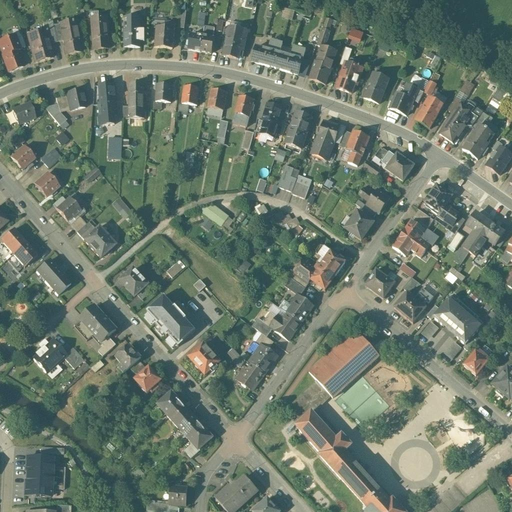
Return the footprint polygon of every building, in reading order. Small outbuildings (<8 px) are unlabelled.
[(186,10),(179,10),(177,28),(184,28),(186,10)] [(188,25),(203,27),(205,14),(190,13),(188,25)] [(106,18),(91,19),(93,50),(108,49),(106,18)] [(140,18),(123,18),(124,48),(140,48),(140,42),(140,30),(140,18)] [(42,24),(44,31),(48,44),(56,42),(52,25),(51,21),(42,24)] [(74,21),(59,24),(62,41),(65,55),(80,52),(74,21)] [(173,23),(165,23),(165,28),(156,28),(155,49),(172,49),(173,23)] [(62,41),(59,24),(52,25),(56,42),(62,41)] [(203,27),(202,36),(212,37),(214,28),(203,27)] [(363,32),(352,27),(348,36),(360,41),(363,32)] [(246,32),(228,28),(226,40),(223,56),(238,59),(240,51),(243,52),(246,32)] [(330,31),(322,28),(316,45),(325,48),(330,31)] [(48,44),(44,31),(27,35),(34,62),(49,58),(48,55),(51,54),(48,44)] [(199,52),(202,36),(189,34),(187,50),(199,52)] [(212,37),(202,36),(199,52),(212,54),(214,38),(212,37)] [(14,37),(0,42),(0,48),(3,55),(1,56),(7,72),(22,67),(16,51),(19,50),(14,37)] [(268,50),(256,46),(251,62),(263,65),(268,50)] [(351,49),(344,47),(340,59),(348,61),(351,49)] [(279,53),(268,50),(263,65),(274,69),(279,53)] [(335,55),(321,50),(317,62),(315,62),(309,80),(325,85),(328,76),(329,77),(335,55)] [(290,56),(279,53),(274,69),(286,72),(290,56)] [(380,57),(375,55),(371,65),(377,67),(380,57)] [(302,60),(290,56),(286,72),(297,75),(302,60)] [(363,69),(345,63),(336,89),(352,94),(354,85),(357,86),(363,69)] [(389,80),(372,73),(363,99),(379,105),(389,80)] [(461,90),(468,95),(475,84),(468,80),(461,90)] [(442,87),(432,81),(430,85),(440,91),(442,87)] [(144,84),(127,85),(128,103),(129,103),(129,106),(130,119),(144,119),(144,84)] [(171,86),(156,85),(155,102),(153,102),(153,110),(161,110),(161,103),(170,103),(171,86)] [(114,86),(98,87),(99,104),(115,103),(114,86)] [(198,89),(183,87),(181,104),(197,106),(198,89)] [(81,91),(66,94),(66,95),(69,110),(70,112),(85,108),(81,91)] [(226,94),(211,91),(207,108),(223,111),(226,94)] [(413,101),(396,93),(389,109),(406,117),(413,101)] [(69,110),(66,95),(55,98),(57,105),(60,113),(69,110)] [(253,101),(239,97),(232,123),(246,127),(253,101)] [(442,106),(428,98),(415,121),(429,129),(442,106)] [(459,106),(461,102),(455,98),(448,111),(453,114),(459,106)] [(468,102),(463,109),(470,113),(466,119),(468,120),(466,123),(472,128),(475,123),(482,112),(475,107),(475,105),(470,101),(468,102)] [(115,103),(99,104),(100,125),(117,124),(115,103)] [(28,104),(12,111),(17,125),(34,119),(28,104)] [(281,109),(266,104),(261,121),(263,122),(260,133),(260,134),(274,138),(278,125),(276,125),(281,109)] [(60,113),(57,105),(43,108),(59,126),(66,120),(60,113)] [(459,106),(453,114),(439,134),(453,144),(465,128),(463,127),(466,123),(468,120),(466,119),(470,113),(463,109),(459,106)] [(14,119),(8,110),(3,113),(9,122),(14,119)] [(489,117),(482,112),(475,123),(479,126),(481,127),(489,117)] [(311,118),(295,113),(285,144),(300,149),(311,118)] [(216,137),(224,139),(226,130),(228,122),(220,120),(216,137)] [(263,122),(261,121),(257,120),(254,131),(260,133),(263,122)] [(338,128),(323,123),(317,141),(311,154),(326,160),(329,152),(338,128)] [(479,126),(476,131),(462,150),(477,160),(488,145),(481,140),(488,130),(485,129),(484,130),(481,127),(479,126)] [(232,131),(226,130),(224,139),(223,145),(229,146),(232,131)] [(253,133),(245,131),(241,149),(248,150),(251,140),(250,140),(250,137),(252,138),(253,133)] [(345,150),(351,134),(344,131),(338,147),(345,150)] [(369,139),(352,132),(351,134),(345,150),(345,151),(351,153),(347,164),(357,167),(360,157),(362,158),(369,139)] [(24,142),(19,137),(11,144),(15,149),(24,142)] [(120,139),(108,139),(108,159),(120,159),(120,139)] [(23,147),(10,158),(21,171),(25,168),(27,170),(36,162),(23,147)] [(374,156),(381,162),(388,153),(383,149),(382,150),(380,148),(374,156)] [(511,156),(500,148),(496,154),(495,153),(486,166),(499,176),(508,162),(507,162),(511,156)] [(275,159),(284,161),(286,151),(278,149),(275,159)] [(329,152),(326,160),(332,163),(335,154),(329,152)] [(395,157),(389,152),(388,153),(381,162),(380,163),(387,168),(385,170),(402,182),(413,167),(397,154),(395,157)] [(44,164),(52,157),(48,153),(46,155),(42,158),(40,160),(44,164)] [(52,158),(52,157),(44,164),(48,169),(56,162),(52,158)] [(86,175),(93,168),(86,160),(83,162),(86,165),(81,169),(86,175)] [(381,170),(366,160),(363,169),(376,177),(381,170)] [(293,169),(285,166),(277,187),(291,192),(295,183),(296,179),(290,177),(293,169)] [(96,169),(95,168),(83,179),(88,184),(99,173),(99,172),(96,169)] [(47,174),(33,185),(45,199),(58,187),(47,174)] [(295,183),(291,192),(290,194),(304,199),(308,188),(295,183)] [(452,197),(436,185),(424,203),(440,214),(446,205),(452,197)] [(373,195),(363,188),(358,195),(368,202),(366,205),(376,213),(378,215),(379,213),(382,213),(385,210),(384,206),(390,199),(376,189),(373,195)] [(71,196),(68,199),(75,207),(78,204),(71,196)] [(112,203),(125,218),(133,211),(120,197),(112,203)] [(51,206),(55,210),(64,202),(61,198),(51,206)] [(55,210),(67,223),(71,219),(73,221),(77,217),(75,215),(79,212),(75,207),(68,199),(64,202),(55,210)] [(376,213),(366,205),(358,200),(355,204),(360,208),(373,217),(376,213)] [(446,205),(440,214),(438,216),(448,224),(452,226),(459,216),(460,215),(446,205)] [(213,206),(197,211),(219,227),(228,217),(213,206)] [(360,208),(357,212),(370,221),(373,217),(360,208)] [(273,209),(264,214),(267,221),(272,218),(275,223),(279,221),(282,226),(286,224),(290,230),(299,224),(295,218),(291,220),(288,215),(284,217),(281,211),(276,214),(273,209)] [(419,210),(413,218),(427,229),(433,220),(419,210)] [(351,220),(345,216),(339,226),(360,241),(373,223),(370,221),(357,212),(357,211),(351,220)] [(472,249),(489,224),(476,214),(467,227),(476,233),(473,238),(472,237),(467,244),(466,245),(472,249)] [(465,220),(459,216),(452,226),(448,224),(445,229),(454,235),(457,232),(465,220)] [(67,223),(71,228),(80,220),(77,217),(73,221),(71,219),(67,223)] [(76,233),(85,225),(80,220),(71,228),(76,233)] [(411,222),(401,235),(425,251),(429,246),(430,245),(423,240),(419,237),(424,231),(423,230),(411,222)] [(76,233),(80,238),(91,228),(92,227),(88,223),(85,225),(76,233)] [(503,233),(489,224),(472,249),(469,252),(475,256),(483,244),(482,244),(485,240),(494,246),(503,233)] [(80,238),(83,241),(94,231),(91,228),(80,238)] [(114,246),(97,228),(94,231),(83,241),(99,259),(114,246)] [(430,245),(429,246),(431,247),(437,238),(424,228),(423,230),(424,231),(419,237),(423,240),(430,245)] [(24,244),(12,231),(0,241),(0,242),(0,243),(12,255),(24,244)] [(457,232),(454,235),(448,245),(455,250),(464,237),(457,232)] [(425,251),(401,235),(392,248),(405,257),(410,251),(420,258),(425,251)] [(0,260),(3,264),(6,261),(12,255),(0,243),(0,242),(0,260)] [(466,245),(467,244),(466,243),(462,248),(469,253),(469,252),(472,249),(466,245)] [(24,244),(12,255),(23,267),(24,269),(36,257),(24,244)] [(321,259),(317,264),(335,277),(345,262),(324,248),(318,256),(321,259)] [(496,252),(490,248),(483,258),(489,262),(496,252)] [(23,267),(12,255),(6,261),(17,273),(23,267)] [(237,270),(247,273),(250,261),(241,258),(237,270)] [(489,262),(483,258),(477,266),(483,270),(489,262)] [(56,271),(48,262),(35,273),(56,296),(69,285),(61,276),(62,275),(58,270),(56,271)] [(174,278),(183,268),(177,262),(168,272),(174,278)] [(305,262),(295,275),(308,284),(310,281),(325,291),(335,277),(317,264),(314,269),(305,262)] [(404,264),(400,270),(410,277),(414,272),(404,264)] [(506,286),(511,277),(511,268),(508,273),(502,282),(506,286)] [(147,285),(133,269),(126,275),(123,278),(119,281),(134,297),(137,295),(145,287),(147,285)] [(392,282),(375,270),(364,286),(383,300),(392,286),(394,284),(392,282)] [(394,284),(392,286),(400,292),(411,278),(410,277),(400,270),(396,276),(397,277),(392,282),(394,284)] [(464,277),(456,271),(453,275),(461,281),(464,277)] [(295,275),(292,280),(305,289),(308,284),(295,275)] [(438,283),(427,275),(420,285),(431,293),(438,283)] [(284,287),(296,295),(299,297),(305,289),(292,280),(290,278),(284,287)] [(145,287),(137,295),(141,300),(150,292),(145,287)] [(418,295),(429,303),(434,296),(424,288),(418,295)] [(425,309),(407,293),(394,308),(399,313),(406,320),(407,319),(412,324),(425,309)] [(292,306),(286,314),(301,324),(313,307),(299,297),(296,295),(289,305),(292,306)] [(174,315),(161,301),(147,314),(176,345),(190,333),(187,329),(188,328),(182,321),(180,322),(178,320),(179,319),(175,315),(174,315)] [(481,330),(449,303),(431,324),(437,330),(439,327),(456,340),(453,343),(460,349),(463,346),(465,348),(481,330)] [(95,308),(80,321),(93,335),(100,344),(115,330),(95,308)] [(270,312),(262,322),(272,329),(288,341),(301,324),(286,314),(283,319),(278,315),(276,317),(270,312)] [(272,329),(262,322),(258,319),(251,327),(261,334),(266,337),(272,329)] [(93,335),(80,321),(74,327),(86,341),(93,335)] [(261,334),(255,343),(259,347),(260,346),(267,351),(273,342),(266,337),(261,334)] [(317,382),(324,390),(332,399),(378,357),(360,337),(354,343),(348,336),(308,372),(317,382)] [(64,355),(52,341),(32,359),(45,373),(62,357),(64,355)] [(247,350),(254,355),(259,347),(255,343),(253,342),(247,350)] [(112,349),(107,343),(98,352),(102,357),(112,349)] [(204,345),(203,344),(188,358),(204,376),(219,362),(208,350),(209,349),(205,345),(204,345)] [(141,359),(129,346),(115,358),(126,371),(130,368),(138,361),(141,359)] [(250,364),(264,375),(276,357),(267,351),(260,346),(259,347),(254,355),(256,357),(250,364)] [(64,355),(62,357),(73,369),(83,361),(72,348),(64,355)] [(232,348),(227,352),(235,361),(239,356),(232,348)] [(467,354),(463,350),(456,358),(460,362),(467,354)] [(475,352),(463,366),(475,376),(487,362),(485,360),(487,358),(479,352),(478,354),(475,352)] [(138,361),(130,368),(133,373),(142,365),(138,361)] [(264,375),(250,364),(245,372),(242,370),(235,380),(252,392),(264,375)] [(161,381),(148,368),(134,381),(146,394),(161,381)] [(511,373),(507,369),(492,386),(497,390),(495,392),(502,398),(504,396),(509,400),(511,399),(511,373)] [(305,419),(296,427),(321,454),(320,456),(368,510),(367,511),(366,511),(403,511),(383,490),(380,492),(344,452),(350,446),(341,435),(340,437),(336,432),(332,436),(307,407),(324,390),(317,382),(292,405),(305,419)] [(177,399),(171,393),(157,406),(167,417),(181,404),(180,402),(182,401),(179,398),(177,399)] [(183,406),(181,404),(167,417),(177,428),(191,415),(185,408),(187,407),(184,404),(183,406)] [(197,422),(191,415),(177,428),(187,439),(201,426),(200,425),(201,423),(199,420),(197,422)] [(201,426),(187,439),(192,444),(198,451),(212,438),(205,431),(207,429),(204,426),(203,428),(201,426)] [(199,452),(198,451),(192,444),(184,452),(191,459),(199,452)] [(53,456),(24,455),(23,500),(52,501),(53,456)] [(191,467),(186,462),(182,466),(187,471),(191,467)] [(457,467),(454,463),(445,470),(449,475),(457,467)] [(234,511),(257,492),(244,477),(232,489),(230,487),(215,500),(226,511),(234,511)] [(187,488),(169,487),(169,502),(169,506),(178,506),(186,507),(187,488)] [(278,511),(267,500),(253,511),(278,511)] [(169,506),(169,502),(161,502),(160,503),(147,503),(146,511),(178,511),(178,506),(169,506)]
